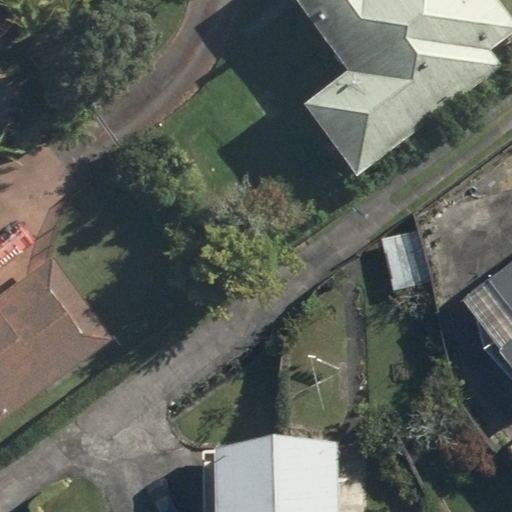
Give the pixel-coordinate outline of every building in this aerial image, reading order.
[(507,32),(484,0),(276,0),(331,75),(286,107),(338,179),(491,70),(479,52),(507,32)] [(0,124),(10,116),(0,104),(0,124)] [(0,417),(104,343),(44,259),(0,290),(0,417)] [(511,267),(462,307),(511,371),(511,267)] [(212,451),(211,511),(338,511),(339,446),(273,436),(212,451)]
